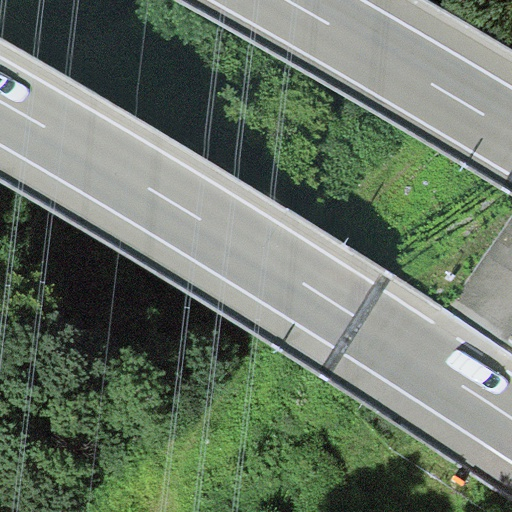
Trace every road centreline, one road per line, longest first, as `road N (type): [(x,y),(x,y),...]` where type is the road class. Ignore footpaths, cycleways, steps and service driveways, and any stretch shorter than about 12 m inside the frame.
road 1 (track): [(511,30),(353,194),(7,511)]
road 2 (motorway): [(0,104),(511,418)]
road 3 (motorway): [(511,138),(270,0)]
road 4 (track): [(225,314),(172,443),(162,511)]
